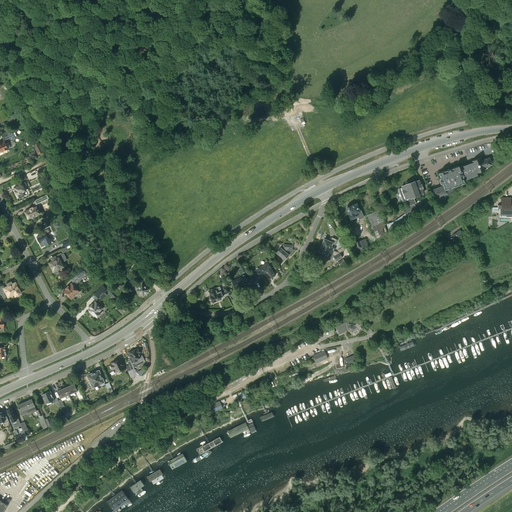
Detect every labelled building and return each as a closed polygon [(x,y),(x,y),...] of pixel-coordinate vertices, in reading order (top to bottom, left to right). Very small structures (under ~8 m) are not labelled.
[(8,149),(11,147),(8,141),(10,140),(12,141),(14,140),(15,138),(17,137),(15,132),(13,133),(11,130),(1,134),(4,141),(2,142),(1,141),(0,141),(0,152),(3,151),(4,151),(5,152),(7,151),(8,150),(8,149)] [(34,147),(38,156),(43,154),(38,145),(34,147)] [(473,162),(464,165),(468,178),(478,175),(477,173),(485,170),(484,167),(491,165),(489,158),(481,161),(480,158),(472,161),(473,162)] [(36,169),(39,174),(40,176),(45,173),(45,172),(49,170),(46,164),(42,166),(36,169)] [(468,178),(464,165),(459,167),(459,166),(453,168),(444,171),(439,173),(441,179),(440,179),(439,181),(440,184),(442,184),(443,184),(443,186),(446,194),(447,194),(448,196),(451,195),(450,193),(454,191),(453,190),(458,188),(457,186),(464,183),(462,177),(464,177),(465,179),(468,178)] [(410,206),(414,204),(415,204),(413,197),(419,195),(419,194),(423,193),(422,189),(422,188),(421,184),(420,184),(419,180),(414,182),(414,181),(406,184),(406,185),(401,186),(402,188),(398,189),(399,193),(403,192),(404,195),(406,199),(402,200),(403,204),(407,203),(408,206),(410,206)] [(22,192),(26,191),(24,187),(26,185),(25,182),(23,183),(22,183),(14,187),(15,190),(15,191),(17,195),(19,198),(24,196),(22,192)] [(446,194),(443,186),(440,187),(433,190),(437,202),(446,199),(444,195),(446,194)] [(34,201),(34,202),(36,205),(49,199),(47,194),(34,201)] [(497,205),(497,208),(501,208),(501,214),(510,214),(510,208),(511,207),(511,204),(511,205),(511,199),(500,199),(500,205),(497,205)] [(414,204),(410,206),(410,207),(403,212),(405,214),(394,222),(387,224),(390,233),(398,230),(431,206),(429,202),(418,210),(414,205),(414,204)] [(358,217),(359,219),(364,217),(360,208),(359,208),(356,203),(351,206),(351,205),(350,206),(349,205),(347,206),(346,208),(351,219),(356,217),(356,218),(358,217)] [(40,213),(37,206),(33,207),(32,207),(27,210),(26,210),(24,211),(28,219),(40,213)] [(378,208),(366,213),(378,243),(390,239),(378,208)] [(38,235),(38,236),(37,237),(41,247),(51,242),(47,235),(50,234),(48,229),(44,231),(44,232),(38,235)] [(460,230),(452,235),(455,239),(463,234),(460,230)] [(322,245),(334,251),(335,249),(331,247),(332,243),(334,243),(336,239),(332,237),(331,239),(329,238),(328,240),(324,239),(322,245)] [(74,243),(72,239),(62,243),(65,248),(74,243)] [(357,250),(358,251),(363,250),(362,249),(368,246),(365,239),(354,243),(354,244),(352,245),(354,251),(356,250),(357,250)] [(292,246),(288,245),(287,245),(284,245),(281,248),(280,248),(276,252),(284,260),(289,255),(287,253),(291,249),(292,249),(292,246)] [(334,251),(322,245),(319,251),(322,253),(321,256),(325,258),(326,256),(331,258),(333,253),(334,251)] [(334,251),(333,253),(334,256),(333,256),(336,261),(337,261),(338,262),(340,265),(345,262),(343,259),(342,258),(342,257),(340,253),(334,251)] [(55,257),(51,259),(52,260),(48,262),(53,272),(55,274),(59,272),(58,270),(64,266),(62,262),(65,261),(64,261),(67,260),(65,257),(65,256),(64,254),(62,254),(61,255),(61,253),(54,256),(55,257)] [(251,275),(254,281),(257,280),(256,278),(260,276),(259,275),(264,273),(267,271),(271,278),(275,275),(271,269),(272,268),(267,262),(256,270),(257,272),(254,274),(254,273),(251,275)] [(84,268),(72,278),(71,280),(73,282),(69,286),(69,285),(66,288),(66,289),(64,291),(71,299),(75,295),(76,295),(79,292),(74,287),(76,285),(75,285),(77,283),(88,273),(84,268)] [(254,281),(251,275),(249,276),(246,278),(245,275),(232,281),(234,288),(235,288),(237,295),(242,293),(239,286),(243,284),(242,284),(248,282),(251,281),(252,282),(254,281)] [(21,293),(15,281),(12,283),(11,281),(6,284),(7,287),(4,288),(3,285),(0,286),(0,291),(3,299),(8,296),(9,296),(12,295),(14,293),(15,296),(21,293)] [(124,285),(119,281),(115,286),(120,290),(124,285)] [(148,289),(142,284),(136,291),(143,296),(148,289)] [(103,285),(94,293),(99,298),(107,290),(103,285)] [(215,289),(215,288),(209,291),(211,296),(210,296),(213,302),(221,299),(220,297),(223,296),(221,291),(219,287),(215,289)] [(102,309),(95,302),(89,307),(90,308),(88,310),(94,316),(95,315),(96,317),(100,314),(98,312),(102,309)] [(347,330),(348,330),(348,331),(350,332),(352,332),(354,329),(355,329),(354,328),(354,325),(357,323),(353,325),(352,325),(348,324),(347,321),(335,327),(339,334),(347,330)] [(134,361),(135,364),(144,359),(142,355),(140,356),(138,353),(140,352),(138,348),(136,349),(129,352),(130,352),(129,353),(133,362),(134,361)] [(324,350),(321,352),(313,355),(316,363),(327,358),(324,350)] [(357,362),(354,355),(345,359),(348,366),(357,362)] [(121,362),(120,359),(112,362),(112,363),(110,364),(112,369),(115,368),(117,373),(121,371),(121,372),(122,372),(125,370),(125,369),(122,361),(121,362)] [(127,361),(129,365),(134,376),(138,375),(137,374),(136,372),(134,368),(130,360),(127,361)] [(134,376),(129,365),(125,366),(128,372),(131,378),(134,376)] [(104,385),(104,384),(103,382),(104,382),(98,371),(87,376),(90,381),(88,382),(87,384),(89,387),(91,387),(92,387),(100,384),(101,386),(104,385)] [(109,382),(108,383),(105,384),(107,388),(108,388),(110,393),(113,391),(111,387),(109,382)] [(66,387),(69,395),(75,392),(76,393),(79,400),(83,398),(79,390),(77,391),(74,384),(66,387)] [(69,395),(66,387),(61,389),(60,388),(57,390),(58,391),(57,391),(60,398),(65,396),(66,399),(70,397),(69,395)] [(59,403),(58,401),(57,398),(54,400),(49,391),(42,394),(46,404),(51,402),(52,404),(54,402),(55,405),(59,403)] [(37,411),(31,399),(17,405),(20,412),(26,409),(28,414),(36,411),(37,411)] [(59,403),(66,419),(69,417),(61,399),(58,401),(59,403)] [(210,405),(213,410),(222,407),(219,401),(210,405)] [(15,415),(11,408),(7,410),(13,425),(20,422),(16,415),(15,415)] [(43,428),(47,427),(40,409),(37,411),(36,411),(38,417),(43,428)] [(258,417),(261,424),(275,419),(273,411),(258,417)] [(5,423),(8,421),(6,416),(4,417),(1,412),(0,412),(0,424),(1,424),(0,423),(4,422),(5,423)] [(225,431),(230,444),(258,432),(253,419),(225,431)] [(161,429),(157,431),(156,428),(149,433),(153,438),(162,431),(161,429)] [(18,443),(24,440),(22,434),(16,437),(18,443)] [(193,449),(197,456),(222,443),(218,436),(193,449)] [(179,452),(160,464),(166,474),(185,462),(179,452)] [(110,467),(117,462),(113,457),(107,462),(110,467)] [(99,475),(108,468),(105,463),(96,470),(99,475)] [(141,477),(146,485),(162,475),(157,467),(141,477)] [(127,488),(134,498),(146,489),(139,479),(127,488)] [(68,497),(76,491),(72,486),(64,493),(68,497)] [(102,503),(109,511),(118,511),(131,502),(121,489),(102,503)] [(52,506),(55,509),(55,510),(62,504),(59,501),(57,502),(56,501),(52,505),(52,506)]
